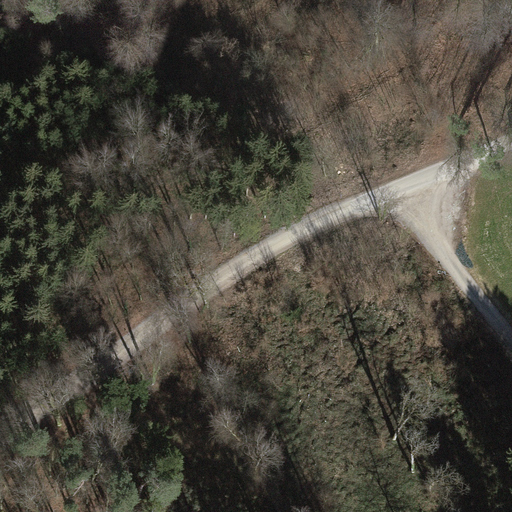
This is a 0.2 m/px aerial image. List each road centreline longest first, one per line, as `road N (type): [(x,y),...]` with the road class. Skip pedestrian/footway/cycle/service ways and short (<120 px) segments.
road 1 (unclassified): [(0,432),(52,404),(222,275),(317,223),(511,140)]
road 2 (track): [(511,326),(394,190)]
